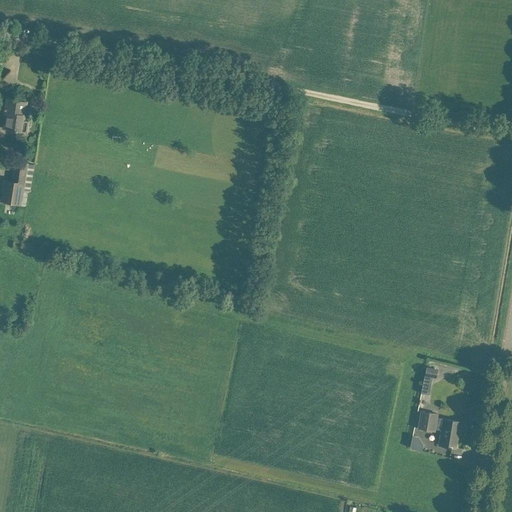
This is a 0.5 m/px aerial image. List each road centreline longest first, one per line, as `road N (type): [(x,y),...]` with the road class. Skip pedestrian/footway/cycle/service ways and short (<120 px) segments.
road 1 (unclassified): [(511,132),(0,42)]
road 2 (tertiary): [(485,511),(511,333)]
